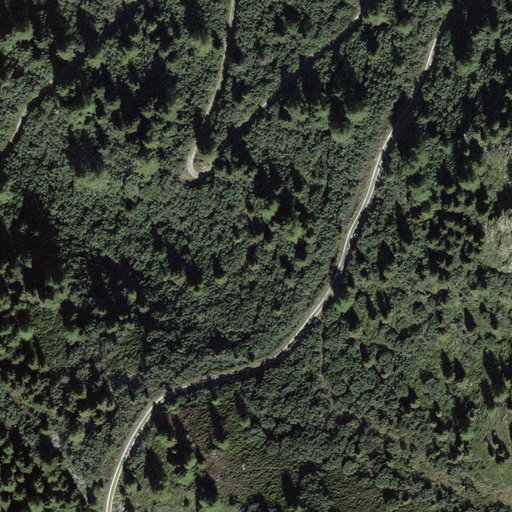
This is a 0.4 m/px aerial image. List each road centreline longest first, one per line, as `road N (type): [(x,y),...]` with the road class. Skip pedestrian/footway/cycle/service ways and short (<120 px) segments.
road 1 (track): [(107,511),(116,472),(152,406),(176,390),(267,363),(321,303),(434,39),(465,0)]
road 2 (track): [(233,0),(218,87),(191,153),(190,169),(200,175),(302,65),(352,25),(367,0)]
road 3 (track): [(0,156),(28,106),(137,0)]
